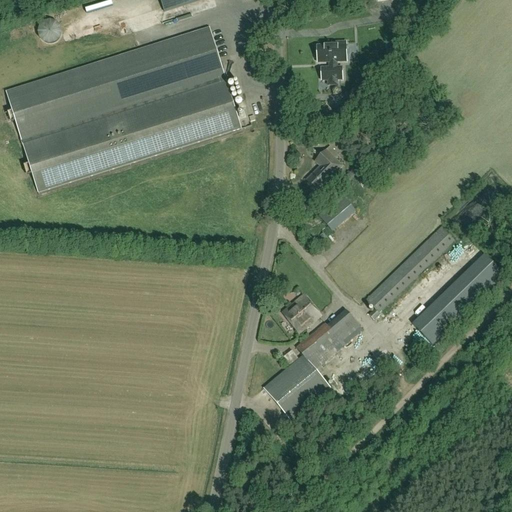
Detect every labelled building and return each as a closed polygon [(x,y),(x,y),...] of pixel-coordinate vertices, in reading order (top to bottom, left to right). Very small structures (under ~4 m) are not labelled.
[(160,0),(164,13),(205,0),(160,0)] [(121,24),(124,37),(163,29),(161,15),(121,24)] [(38,193),(242,129),(211,28),(136,52),(7,93),(29,164),(22,167),(26,177),(32,175),(38,193)] [(317,47),(317,53),(315,55),(315,59),(317,61),(317,63),(329,62),(329,68),(321,68),(321,81),(327,81),(328,86),(337,85),(336,80),(342,80),(341,68),(336,68),(336,62),(346,62),(345,43),(332,43),(332,46),(317,47)] [(384,58),(377,65),(384,71),(390,64),(384,58)] [(317,192),(342,167),(326,151),(316,162),(321,167),(307,182),(317,192)] [(332,229),(358,214),(348,197),(322,213),(332,229)] [(373,320),(379,314),(454,241),(442,228),(366,301),(375,310),(369,315),(373,320)] [(337,241),(342,243),(346,235),(341,233),(337,241)] [(485,256),(463,277),(483,298),(505,276),(485,256)] [(308,323),(319,314),(304,295),(293,305),(308,323)] [(293,305),(282,314),(297,332),(308,323),(293,305)] [(363,331),(347,312),(328,328),(325,325),(296,349),(302,356),(264,388),(291,421),(330,388),(316,370),(363,331)] [(419,333),(419,324),(412,324),(412,331),(405,331),(405,339),(411,339),(411,333),(419,333)] [(398,345),(394,353),(400,356),(404,348),(398,345)]
